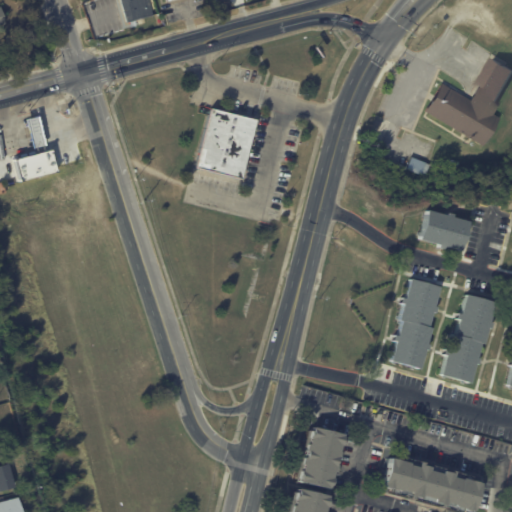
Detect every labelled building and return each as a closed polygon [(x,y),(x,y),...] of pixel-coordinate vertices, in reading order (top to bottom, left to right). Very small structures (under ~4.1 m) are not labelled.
[(144,18),(127,22),(120,0),(148,0),(153,15),(144,18)] [(472,140),(425,111),(442,84),(470,101),(496,58),(511,68),(511,81),(492,114),(499,119),(482,146),(472,140)] [(243,178),(197,167),(212,110),(257,121),(243,178)] [(38,117),(42,133),(47,151),(51,149),(55,165),(24,173),(20,157),(36,152),(32,136),(28,120),(38,117)] [(425,121),(432,124),(430,129),(423,126),(425,121)] [(429,166),(431,167),(427,177),(422,175),(426,165),(429,166)] [(445,213),(452,215),(451,218),(465,222),(458,251),(417,239),(425,210),(444,216),(445,213)] [(412,280),(437,287),(431,307),(435,308),(433,313),(430,312),(426,328),(429,329),(425,345),(427,346),(426,351),(423,350),(417,370),(388,361),(394,342),(391,341),(393,335),(395,336),(399,322),(397,321),(401,304),(399,304),(400,298),(403,298),(408,279),(412,280)] [(490,325),(489,329),(485,328),(480,344),(478,343),(473,358),(477,359),(475,365),(472,364),(466,384),(437,375),(443,356),(440,355),(442,349),(445,350),(450,334),(452,334),(457,320),(454,319),(456,313),(458,314),(464,295),(493,303),(487,322),(491,323),(490,325)] [(511,388),(503,386),(509,366),(507,366),(508,360),(511,360),(511,356),(511,388)] [(312,427),(339,435),(339,437),(341,438),(335,460),(333,459),(332,466),(334,466),(328,486),(327,485),(325,490),(299,482),(299,481),(297,481),(300,471),(301,471),(303,465),(301,465),(307,444),(308,445),(310,439),(308,438),(311,427),(312,427)] [(405,460),(406,460),(406,461),(410,462),(410,461),(446,472),(446,474),(451,475),(451,474),(456,475),(456,476),(464,478),(463,480),(476,483),(467,511),(460,510),(460,509),(441,503),(440,506),(431,503),(432,500),(416,495),(415,499),(405,496),(406,492),(396,489),(395,491),(377,486),(386,458),(394,460),(394,458),(400,459),(405,460)] [(1,492),(0,492),(0,467),(10,464),(17,488),(1,493),(1,492)] [(322,501),(323,502),(320,511),(289,511),(290,511),(289,511),(290,506),(292,506),(293,500),(291,500),(294,491),(295,491),(295,489),(323,497),(322,501)] [(0,511),(0,503),(19,498),(22,511),(0,511)]
